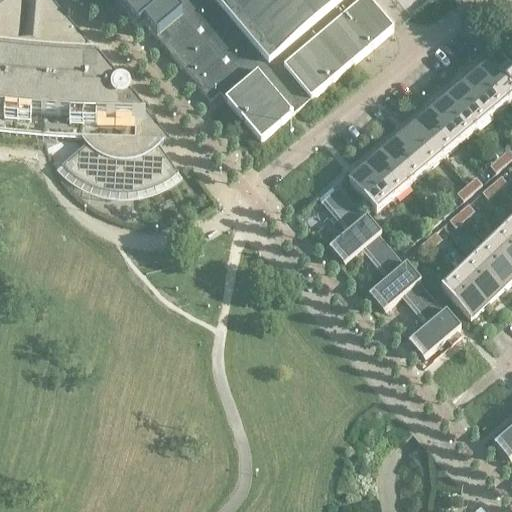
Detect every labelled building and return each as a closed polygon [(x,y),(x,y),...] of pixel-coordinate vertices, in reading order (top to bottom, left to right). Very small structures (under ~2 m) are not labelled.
[(90,48),(49,0),(0,0),(0,135),(16,137),(42,139),(57,140),(81,141),(86,148),(62,170),(65,173),(69,177),(73,180),(77,183),(81,186),(85,188),(90,190),(94,192),(99,194),(104,195),(109,196),(114,197),(119,198),(124,198),(129,198),(134,197),(138,196),(143,195),(148,194),(153,192),(157,191),(162,188),(166,186),(170,183),(174,180),(178,177),(159,150),(165,144),(170,144),(153,123),(155,122),(123,84),(121,86),(102,62),(87,62),(87,48),(90,48)] [(111,0),(138,32),(144,27),(211,105),(214,102),(226,92),(231,99),(225,104),(261,146),(293,119),(311,104),(354,67),(394,34),(366,2),(364,0),(111,0)] [(511,74),(498,58),(481,73),(509,106),(511,102),(511,74)] [(509,106),(481,73),(465,87),(492,119),(509,106)] [(465,87),(448,101),(476,133),(492,119),(465,87)] [(476,133),(448,101),(432,115),(459,147),(476,133)] [(459,147),(432,115),(415,129),(443,161),(459,147)] [(415,129),(399,143),(426,175),(443,161),(415,129)] [(426,175),(399,143),(382,156),(410,189),(426,175)] [(506,169),(511,163),(511,156),(509,153),(499,161),(506,169)] [(382,156),(366,170),(393,203),(410,189),(382,156)] [(496,177),(506,169),(499,161),(489,169),(496,177)] [(393,203),(366,170),(348,185),(376,218),(393,203)] [(491,189),(498,196),(508,188),(501,180),(491,189)] [(473,197),(482,188),(476,181),(466,189),(473,197)] [(463,205),(473,197),(466,189),(457,197),(463,205)] [(498,196),(491,189),(482,197),(488,205),(498,196)] [(364,252),(379,240),(381,238),(366,220),(364,222),(338,192),(320,207),(321,208),(324,205),(349,235),(331,250),(332,251),(333,250),(347,266),(345,267),(346,268),(364,252)] [(459,217),(465,224),(475,216),(468,208),(459,217)] [(433,217),(440,225),(450,216),(443,209),(433,217)] [(430,233),(440,225),(433,217),(424,226),(430,233)] [(465,224),(459,217),(449,225),(455,233),(465,224)] [(511,241),(504,233),(488,248),(511,272),(511,241)] [(426,245),(432,252),(442,244),(436,236),(426,245)] [(404,256),(414,247),(408,239),(398,248),(404,256)] [(404,300),(419,287),(421,285),(406,268),(404,270),(379,240),(364,252),(389,282),(371,297),(372,298),(373,297),(386,313),(385,314),(386,315),(404,300)] [(432,252),(426,245),(416,253),(423,261),(432,252)] [(502,294),(511,284),(511,272),(488,248),(473,263),(502,294)] [(487,309),(502,294),(473,263),(457,278),(487,309)] [(457,278),(441,294),(470,324),(487,309),(457,278)] [(419,287),(404,300),(429,329),(411,344),(412,345),(413,344),(426,360),(425,361),(426,362),(461,332),(446,315),(444,317),(419,287)] [(511,432),(497,445),(497,446),(499,445),(511,461),(511,462),(511,463),(511,462),(511,432)]
